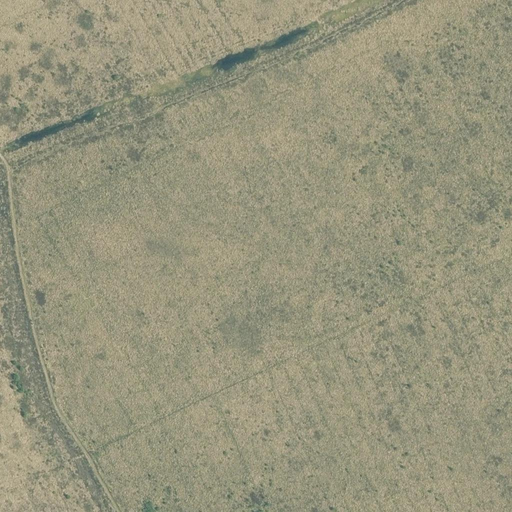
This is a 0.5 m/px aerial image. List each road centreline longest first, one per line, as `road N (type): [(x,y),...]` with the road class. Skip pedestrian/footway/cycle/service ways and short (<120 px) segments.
road 1 (track): [(449,0),(30,182)]
road 2 (track): [(30,182),(44,290),(84,419),(74,436)]
